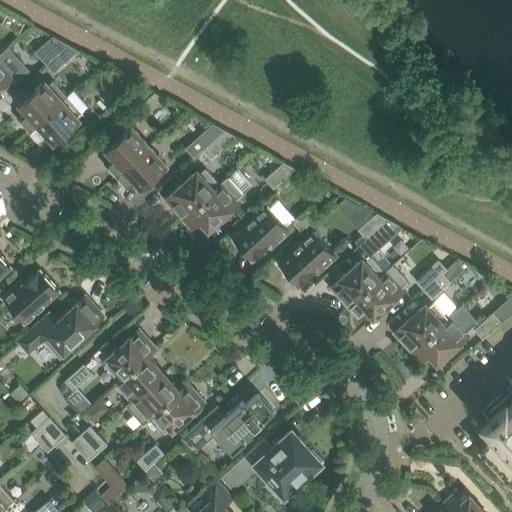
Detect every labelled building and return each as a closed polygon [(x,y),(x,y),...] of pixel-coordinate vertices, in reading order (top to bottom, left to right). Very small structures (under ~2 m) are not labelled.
[(45,62),(66,43),(53,36),(35,51),(45,62)] [(54,72),(79,50),(66,43),(45,62),(54,72)] [(0,88),(13,77),(0,62),(0,88)] [(116,101),(137,82),(126,75),(108,92),(116,101)] [(25,111),(19,117),(30,129),(68,95),(53,79),(48,84),(45,81),(20,103),(25,111)] [(68,95),(30,129),(41,141),(48,135),(54,142),(79,119),(77,116),(82,111),(88,106),(74,90),(68,95)] [(144,117),(166,97),(155,91),(136,108),(144,117)] [(203,149),(224,129),(213,123),(195,139),(203,149)] [(117,175),(149,146),(132,126),(107,149),(113,156),(106,162),(117,175)] [(211,158),(236,135),(224,129),(203,149),(211,158)] [(145,184),(167,165),(149,146),(117,175),(128,187),(135,180),(142,187),(145,184)] [(273,187),(295,168),(284,161),(265,178),(273,187)] [(183,217),(228,177),(228,176),(219,184),(205,168),(200,173),(197,170),(166,198),(183,217)] [(213,226),(240,201),(237,198),(243,193),(228,177),(183,217),(184,218),(192,210),(209,229),(213,226)] [(301,230),(319,213),(311,204),(292,221),(301,230)] [(253,258),(287,227),(268,206),(233,237),(236,240),(234,241),(241,250),(243,248),(252,258),(252,257),(253,258)] [(367,238),(388,218),(377,212),(358,229),(367,238)] [(375,247),(399,225),(388,218),(367,238),(375,247)] [(299,283),(334,253),(314,230),(280,262),(282,265),(280,267),(287,275),(289,273),(298,283),(299,283)] [(0,275),(11,266),(0,253),(0,275)] [(349,305),(393,264),(384,272),(370,256),(365,261),(362,258),(331,286),(349,305)] [(424,289),(442,272),(447,268),(438,259),(415,280),(424,289)] [(374,317),(405,289),(403,286),(408,281),(393,264),(349,305),(349,306),(357,299),(374,317)] [(25,321),(59,290),(41,269),(40,269),(5,299),(25,321)] [(432,298),(450,281),(442,272),(424,289),(432,298)] [(48,313),(18,340),(29,352),(40,342),(39,341),(44,337),(60,355),(104,316),(85,296),(84,296),(55,322),(48,313)] [(412,351),(457,310),(456,309),(448,317),(434,301),(428,306),(426,303),(394,331),(412,351)] [(437,362),(469,334),(466,331),(471,326),(457,310),(412,351),(421,344),(437,362)] [(483,338),(501,321),(493,312),(474,328),(483,338)] [(116,383),(156,348),(139,329),(108,357),(110,359),(105,364),(118,379),(116,382),(116,383)] [(127,405),(163,373),(148,355),(156,348),(116,383),(132,400),(126,405),(127,405)] [(74,389),(92,372),(84,363),(65,380),(74,389)] [(143,423),(187,382),(179,390),(163,373),(127,405),(143,423)] [(173,429),(204,401),(187,382),(143,423),(143,424),(152,416),(165,432),(171,427),(173,429)] [(20,383),(11,392),(20,401),(29,392),(20,383)] [(256,426),(273,412),(270,409),(272,407),(261,395),(259,397),(257,394),(232,416),(228,412),(224,415),(217,406),(218,405),(218,404),(181,438),(193,451),(214,432),(233,452),(259,429),(256,426)] [(511,483),(511,400),(508,404),(507,402),(469,436),(511,483)] [(39,441),(58,425),(49,416),(31,432),(39,441)] [(48,451),(66,434),(58,425),(39,441),(48,451)] [(80,450),(98,434),(90,425),(72,441),(80,450)] [(88,460),(107,443),(98,434),(80,450),(88,460)] [(312,470),(324,459),(313,446),(310,448),(298,436),(287,446),(281,440),(284,438),(283,437),(262,455),(254,447),(218,480),(228,492),(260,463),(275,480),(281,474),(293,487),(300,480),(303,483),(314,473),(312,470)] [(146,469),(164,453),(156,443),(137,460),(146,469)] [(119,469),(106,456),(95,467),(107,480),(119,469)] [(65,481),(64,475),(59,470),(53,470),(48,475),(47,481),(51,486),(59,487),(65,481)] [(230,511),(224,505),(233,497),(228,492),(218,480),(216,479),(199,494),(207,503),(197,511),(230,511)] [(0,511),(14,499),(0,483),(0,511)] [(485,511),(469,494),(451,511),(443,503),(443,504),(450,511),(485,511)] [(0,511),(10,511),(6,507),(14,500),(14,499),(0,511)] [(53,511),(57,508),(49,499),(34,511),(53,511)]
